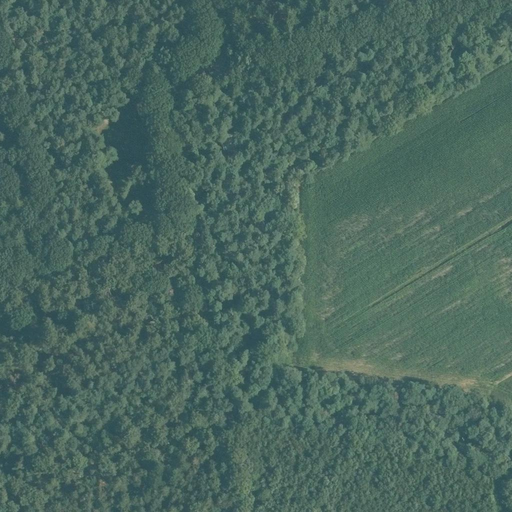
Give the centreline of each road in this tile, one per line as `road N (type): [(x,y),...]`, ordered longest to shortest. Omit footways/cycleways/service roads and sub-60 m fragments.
road 1 (track): [(207,340),(157,96),(231,67)]
road 2 (unclassified): [(231,67),(507,0)]
